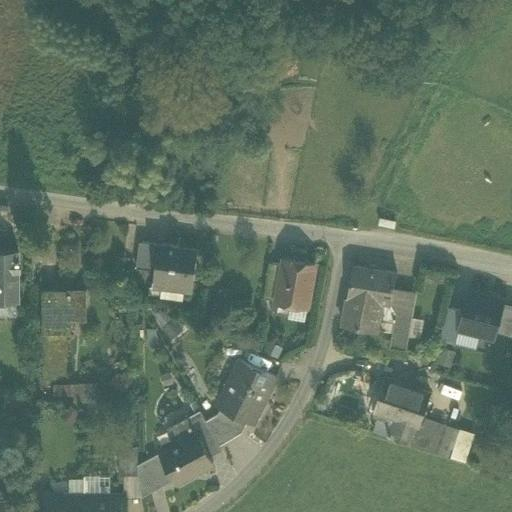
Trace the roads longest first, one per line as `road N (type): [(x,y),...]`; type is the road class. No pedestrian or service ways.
road 1 (residential): [(0,196),(345,239)]
road 2 (residential): [(211,511),(273,452),(303,406),(345,239)]
road 3 (residential): [(345,239),(511,270)]
